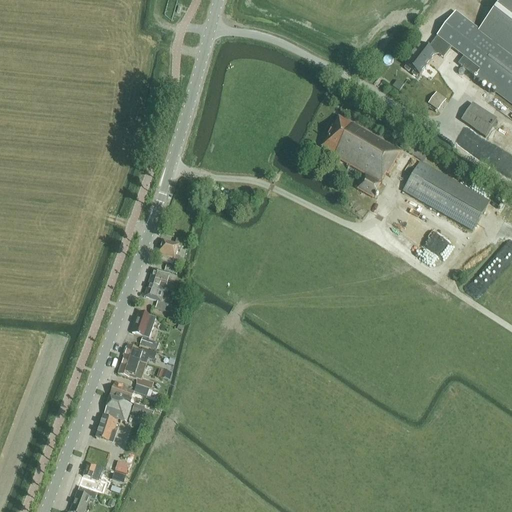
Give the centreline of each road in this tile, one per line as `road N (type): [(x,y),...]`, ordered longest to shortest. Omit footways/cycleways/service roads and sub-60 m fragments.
road 1 (secondary): [(44,511),(161,198),(218,0)]
road 2 (track): [(511,329),(362,232)]
